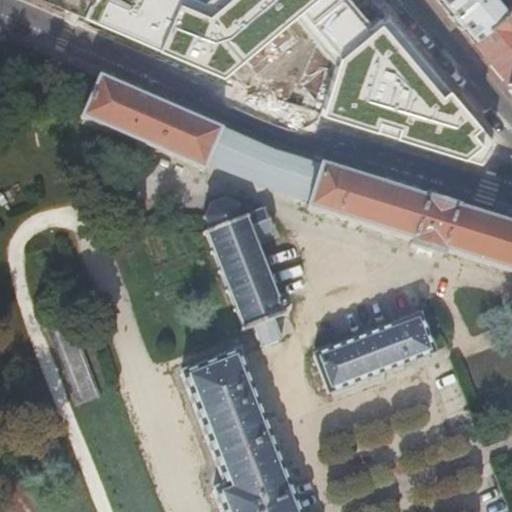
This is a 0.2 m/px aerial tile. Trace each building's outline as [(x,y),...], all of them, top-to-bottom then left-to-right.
[(42,0),(85,18),(92,3),(94,0),(42,0)] [(237,0),(219,0),(173,21),(172,21),(184,48),(202,39),(200,35),(242,16),(245,15),(237,0)] [(304,0),(317,27),(349,0),(304,0)] [(434,0),(441,7),(470,42),(511,6),(506,0),(434,0)] [(486,61),(505,84),(511,78),(511,6),(470,42),(486,61)] [(173,21),(166,8),(142,25),(134,41),(193,66),(184,48),(172,21),(173,21)] [(336,67),(317,27),(273,48),(292,88),(324,74),(335,95),(337,100),(349,94),(336,67)] [(253,67),(245,88),(290,107),(268,62),(265,63),(253,67)] [(102,81),(98,79),(95,83),(98,84),(81,117),(79,117),(79,120),(81,121),(79,123),(83,125),(85,122),(199,171),(199,174),(202,175),(202,172),(204,173),(205,170),(204,169),(210,156),(221,132),(218,131),(216,133),(101,84),(102,81)] [(337,100),(335,95),(324,117),(366,130),(353,102),(349,94),(337,100)] [(221,132),(210,156),(262,180),(313,196),(321,170),(273,155),(221,132)] [(423,203),(321,170),(313,196),(309,208),(306,208),(305,211),(308,211),(307,214),(308,215),(311,213),(411,243),(411,247),(408,247),(408,249),(409,250),(409,251),(413,252),(413,250),(439,258),(439,260),(441,261),(441,259),(444,260),(445,257),(443,256),(443,255),(511,275),(511,231),(455,213),(455,210),(453,209),(452,212),(427,204),(427,201),(424,200),(423,203)] [(259,347),(260,351),(282,342),(281,338),(279,339),(273,323),(286,317),(284,313),(287,311),(289,308),(287,303),(283,301),(277,303),(276,300),(278,299),(276,294),(274,295),(268,280),(270,279),(269,275),(267,276),(261,262),(263,261),(261,256),(259,257),(254,242),(274,234),(265,211),(241,221),(237,210),(239,209),(236,206),(233,208),(227,205),(227,202),(223,202),(222,204),(213,209),(210,207),(207,208),(209,211),(206,220),(203,219),(201,223),(205,224),(209,235),(204,237),(205,240),(208,239),(214,254),(211,255),(213,259),(215,258),(221,273),(218,274),(220,279),(223,277),(228,291),(226,292),(228,297),(230,296),(235,310),(233,311),(235,317),(238,316),(243,330),(241,331),(242,335),(254,330),(260,347),(259,347)] [(62,313),(71,310),(64,290),(53,294),(62,313)] [(79,409),(99,401),(84,362),(67,317),(43,325),(76,410),(79,409)] [(298,511),(263,421),(328,394),(329,397),(433,355),(419,318),(314,359),(304,334),(282,342),(260,351),(239,359),(237,355),(180,377),(224,488),(213,494),(220,511),(298,511)]
